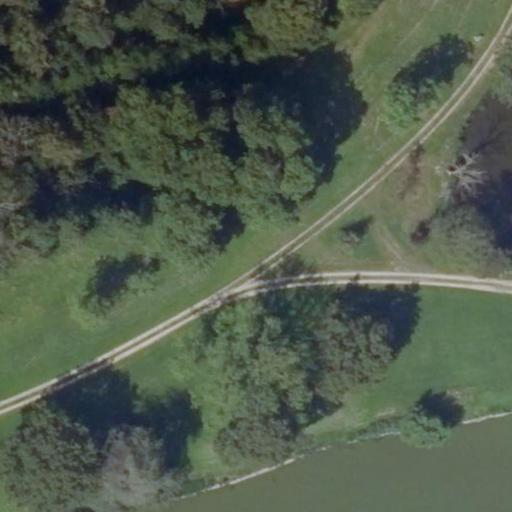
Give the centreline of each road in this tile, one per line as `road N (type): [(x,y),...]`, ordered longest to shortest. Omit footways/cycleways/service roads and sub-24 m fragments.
road 1 (unclassified): [(234,285),(0,410)]
road 2 (unclassified): [(511,6),(466,85),(360,190)]
road 3 (unclassified): [(234,285),(408,278)]
road 4 (unclassified): [(360,190),(234,285)]
